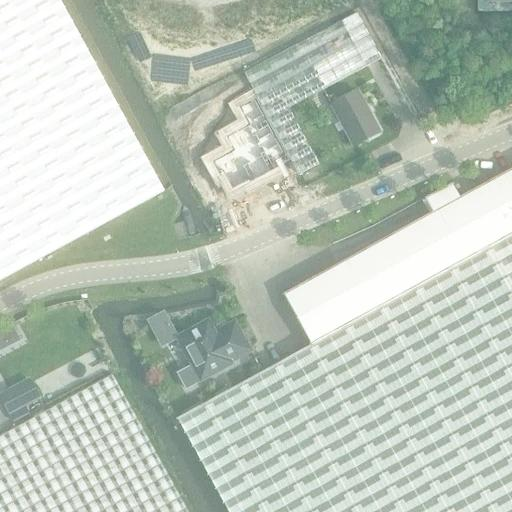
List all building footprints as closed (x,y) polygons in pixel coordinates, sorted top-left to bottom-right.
[(58,0),(0,0),(0,281),(163,193),(58,0)] [(356,13),(245,73),(300,175),(318,165),(288,109),(380,58),(356,13)] [(379,133),(358,93),(332,107),(353,147),(379,133)] [(249,181),(250,184),(275,171),(270,161),(283,154),(254,100),(239,108),(248,126),(226,138),(233,151),(212,162),(219,175),(222,173),(232,190),(249,181)] [(511,235),(511,170),(459,199),(451,185),(424,200),(432,214),(283,296),(311,346),(511,235)] [(226,511),(511,511),(511,235),(311,346),(176,420),(226,511)] [(198,327),(176,339),(176,340),(190,366),(176,373),(185,390),(200,382),(231,366),(230,364),(250,353),(234,324),(217,333),(205,340),(198,327)] [(12,325),(0,330),(0,351),(21,341),(12,325)] [(93,350),(72,361),(85,383),(105,372),(93,350)] [(0,438),(0,511),(185,511),(143,433),(143,432),(111,376),(100,383),(75,396),(16,429),(11,432),(9,433),(0,438)] [(38,400),(29,382),(0,396),(0,398),(9,415),(25,407),(38,400)] [(25,407),(9,415),(13,423),(29,414),(25,407)]
